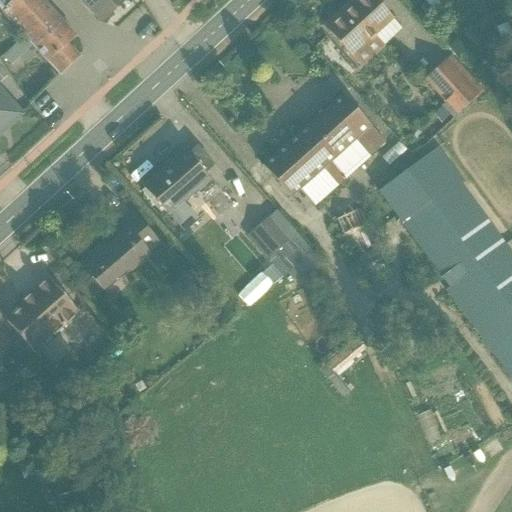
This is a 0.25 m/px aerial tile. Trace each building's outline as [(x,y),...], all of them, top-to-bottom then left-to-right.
[(12,0),(0,11),(58,74),(77,56),(64,43),(74,34),(42,0),(12,0)] [(138,0),(76,0),(104,31),(139,0),(138,0)] [(358,65),(400,28),(374,0),(347,0),(321,24),(358,65)] [(468,95),(437,64),(418,82),(449,114),(468,95)] [(0,131),(22,112),(0,87),(0,131)] [(40,98),(47,106),(59,95),(53,87),(40,98)] [(367,155),(384,140),(341,93),(262,165),(292,197),(354,140),(367,155)] [(214,131),(206,137),(220,154),(228,147),(214,131)] [(139,186),(181,230),(196,216),(182,202),(208,177),(180,147),(139,186)] [(511,249),(440,151),(381,194),(511,372),(511,249)] [(238,161),(231,168),(247,184),(254,178),(238,161)] [(323,260),(281,209),(254,231),(273,254),(255,269),(273,292),(300,270),(304,275),(323,260)] [(104,293),(149,254),(125,227),(80,266),(104,293)] [(245,230),(230,238),(237,251),(252,243),(245,230)] [(30,352),(76,313),(47,280),(2,319),(30,352)] [(347,375),(369,366),(364,353),(342,361),(347,375)]
